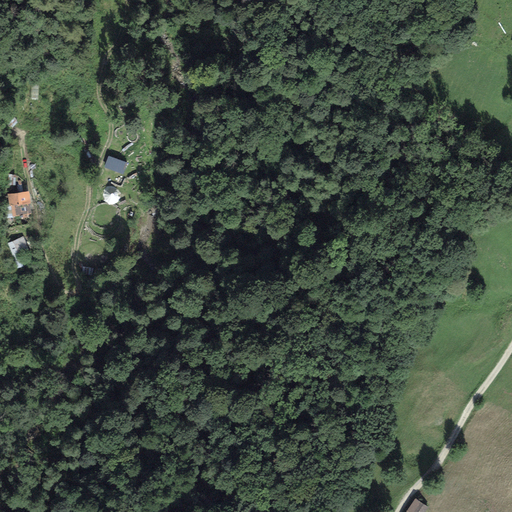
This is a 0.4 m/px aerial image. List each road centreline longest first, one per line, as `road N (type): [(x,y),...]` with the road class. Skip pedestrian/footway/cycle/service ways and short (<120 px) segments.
road 1 (track): [(0,502),(80,312),(78,232),(110,130),(103,64),(128,0)]
road 2 (track): [(394,511),(437,465),(511,343)]
road 3 (track): [(10,185),(21,147),(46,262),(62,291),(77,290)]
